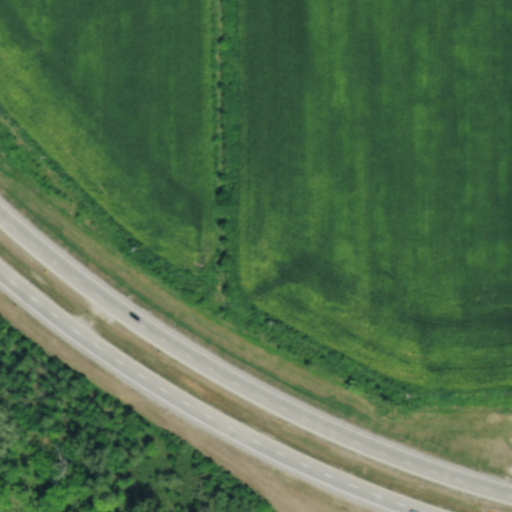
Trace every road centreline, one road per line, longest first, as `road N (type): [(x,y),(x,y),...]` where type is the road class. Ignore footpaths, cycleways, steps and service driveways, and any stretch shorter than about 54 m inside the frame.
road 1 (motorway): [(511,495),(365,444),(232,381),(90,289),(0,214)]
road 2 (motorway): [(0,270),(75,330),(204,413),(423,511)]
